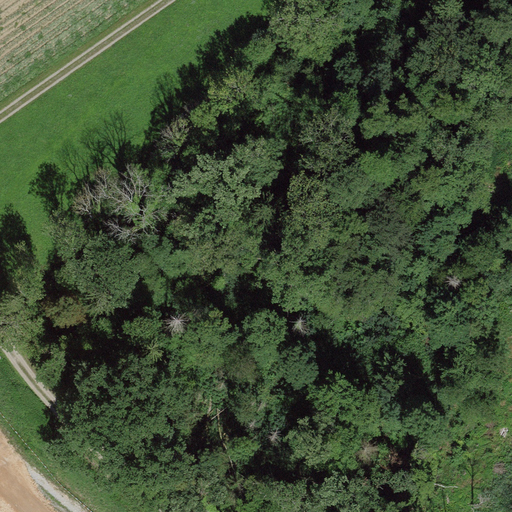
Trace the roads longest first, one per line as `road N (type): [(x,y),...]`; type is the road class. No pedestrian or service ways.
road 1 (track): [(165,511),(0,330)]
road 2 (track): [(0,119),(172,0)]
